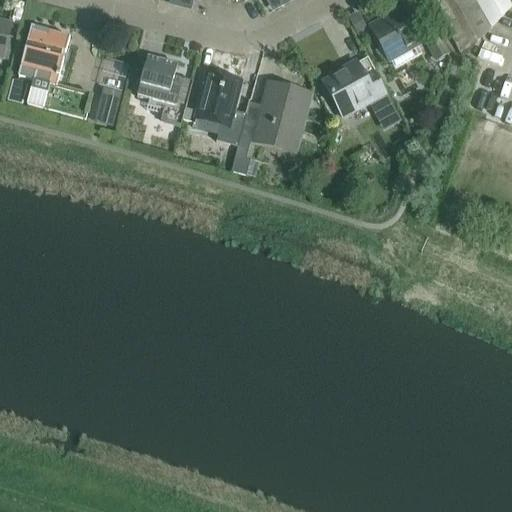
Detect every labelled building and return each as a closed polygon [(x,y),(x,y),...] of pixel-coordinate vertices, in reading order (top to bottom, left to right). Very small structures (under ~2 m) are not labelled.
[(491,27),(475,0),(430,0),(461,57),(491,27)] [(475,0),(491,27),(511,5),(511,2),(510,0),(475,0)] [(409,7),(395,14),(396,16),(373,29),(372,27),(371,28),(389,62),(390,61),(389,59),(415,45),(416,46),(427,40),(409,7)] [(0,59),(2,60),(11,26),(0,22),(0,59)] [(27,106),(85,121),(92,97),(56,88),(63,61),(60,60),(62,53),(65,54),(70,38),(31,28),(18,78),(33,82),(27,106)] [(427,47),(435,61),(447,54),(439,40),(427,47)] [(151,103),(150,107),(165,111),(164,113),(163,112),(160,122),(180,127),(179,129),(180,130),(191,87),(178,83),(177,87),(172,86),(177,67),(147,59),(136,99),(151,103)] [(347,71),(323,84),(342,119),(386,95),(373,71),(364,77),(356,63),(346,69),(347,71)] [(483,66),(471,101),(467,115),(484,120),(499,71),(483,66)] [(207,74),(194,126),(219,132),(216,143),(237,148),(246,116),(233,112),(241,83),(207,74)] [(255,141),(254,145),(266,148),(269,135),(297,142),(309,97),(269,87),(264,109),(261,119),(258,132),(255,141)] [(113,125),(119,104),(102,99),(96,121),(113,125)] [(391,104),(381,109),(387,120),(397,114),(391,104)] [(231,173),(246,177),(250,160),(235,157),(231,173)]
